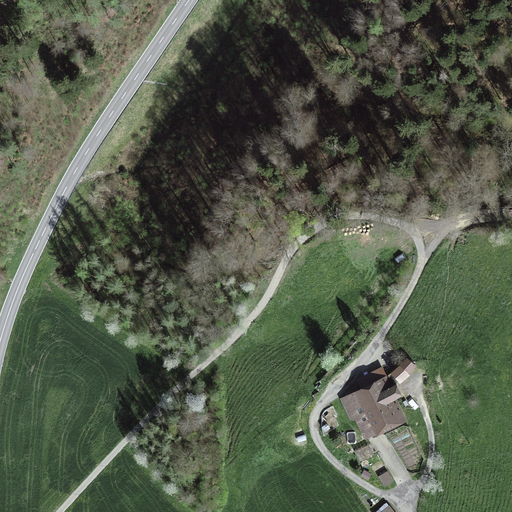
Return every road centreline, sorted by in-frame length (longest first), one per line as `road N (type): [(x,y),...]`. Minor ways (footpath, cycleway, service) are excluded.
road 1 (unclassified): [(65,511),(263,310),(301,239),(350,216),(377,219),(423,250),(406,300),(312,425),(327,454),(410,511)]
road 2 (secondary): [(0,341),(68,182),(188,0)]
